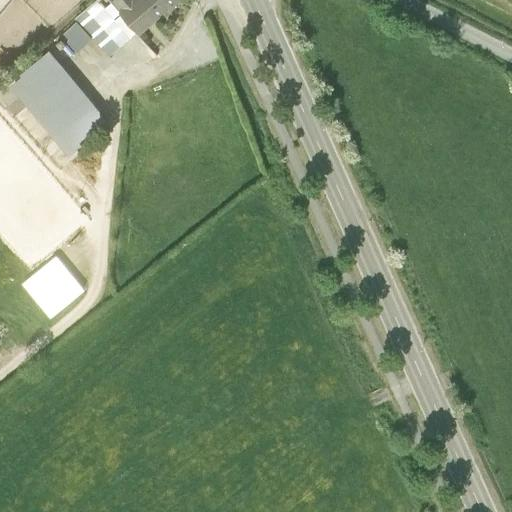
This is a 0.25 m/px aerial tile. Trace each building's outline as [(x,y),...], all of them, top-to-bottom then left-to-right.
[(97,0),(75,19),(109,59),(141,32),(114,0),(97,0)] [(114,0),(141,32),(143,35),(173,10),(164,0),(114,0)] [(185,0),(164,0),(173,10),(185,0)] [(113,124),(51,49),(10,82),(72,158),(113,124)] [(84,290),(56,256),(24,282),(52,316),(84,290)]
